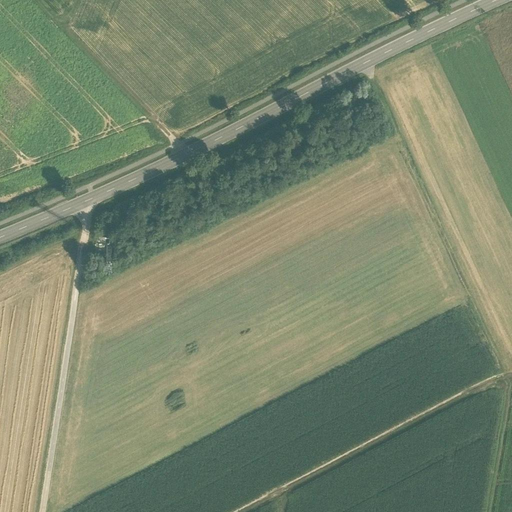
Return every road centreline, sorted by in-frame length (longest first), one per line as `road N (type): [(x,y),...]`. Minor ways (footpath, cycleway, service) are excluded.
road 1 (secondary): [(0,239),(500,0)]
road 2 (track): [(362,64),(506,373)]
road 3 (track): [(80,202),(84,236),(42,511)]
road 4 (track): [(506,373),(239,511)]
road 5 (track): [(33,0),(180,156)]
road 6 (track): [(506,373),(488,511)]
